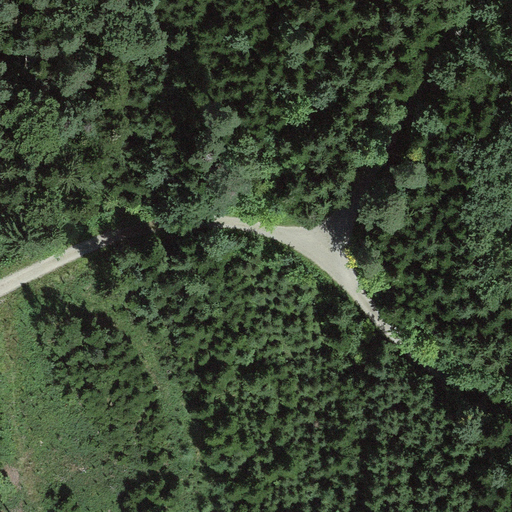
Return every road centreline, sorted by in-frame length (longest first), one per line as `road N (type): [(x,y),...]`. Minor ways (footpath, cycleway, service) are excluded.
road 1 (track): [(470,0),(332,218),(294,250),(247,284),(0,373)]
road 2 (track): [(332,218),(386,321),(422,365),(511,406)]
